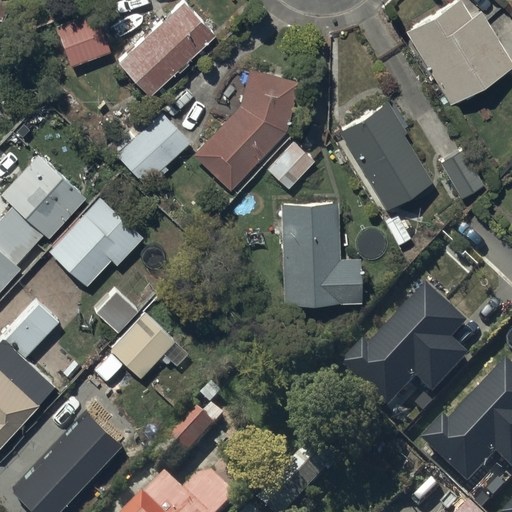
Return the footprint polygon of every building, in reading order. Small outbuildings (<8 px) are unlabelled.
[(180,0),(116,57),(148,94),(177,68),(178,69),(188,60),(186,58),(215,32),(187,0),(180,0)] [(462,0),(454,0),(406,29),(451,104),(511,67),(511,62),(480,8),(470,14),(462,0)] [(94,10),(54,24),(68,63),(108,49),(94,10)] [(236,103),(190,152),(228,188),(284,128),(295,79),(246,67),(236,103)] [(388,98),(338,127),(384,205),(430,178),(403,132),(407,130),(388,98)] [(119,154),(143,180),(187,140),(163,114),(119,154)] [(294,139),(268,167),(290,187),(316,159),(294,139)] [(463,146),(439,160),(460,196),(484,183),(463,146)] [(38,151),(0,191),(13,203),(0,216),(0,287),(21,266),(17,262),(44,234),(46,236),(85,195),(38,151)] [(99,194),(49,248),(88,284),(112,258),(116,262),(142,234),(99,194)] [(338,199),(280,201),(281,230),(279,231),(279,239),(282,239),(284,303),(359,301),(358,256),(340,257),(338,199)] [(137,308),(112,286),(93,308),(117,329),(137,308)] [(348,369),(389,410),(417,382),(433,398),(471,360),(453,343),(470,326),(430,286),(348,369)] [(59,320),(36,299),(0,337),(0,441),(53,384),(24,358),(59,320)] [(173,339),(143,311),(110,347),(140,375),(173,339)] [(425,445),(466,486),(494,458),(510,473),(511,471),(511,366),(507,362),(425,445)] [(100,419),(85,406),(25,472),(68,511),(72,511),(131,448),(119,437),(129,427),(109,409),(100,419)] [(291,511),(344,455),(322,435),(260,503),(269,511),(291,511)] [(169,477),(134,511),(226,511),(238,501),(209,472),(186,494),(169,477)]
